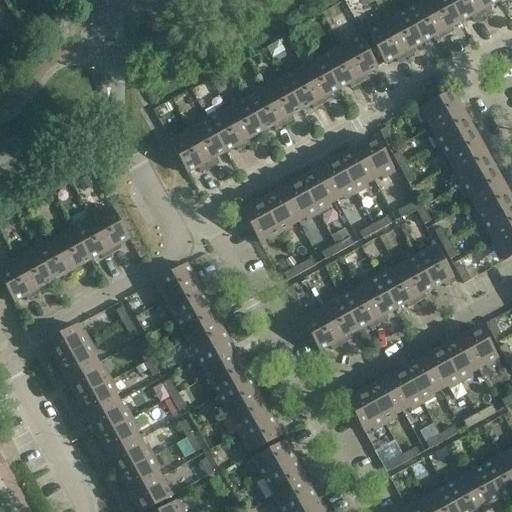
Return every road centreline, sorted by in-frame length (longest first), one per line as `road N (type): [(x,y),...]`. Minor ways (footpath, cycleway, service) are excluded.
road 1 (residential): [(170,227),(178,242),(171,259),(19,344),(11,374),(87,511)]
road 2 (residential): [(201,210),(470,61)]
road 3 (residential): [(307,403),(511,292)]
road 4 (residential): [(307,403),(201,210)]
road 5 (residential): [(99,115),(116,129),(170,227)]
road 6 (residential): [(368,511),(307,403)]
road 7 (residential): [(99,115),(117,85),(116,15),(107,2)]
